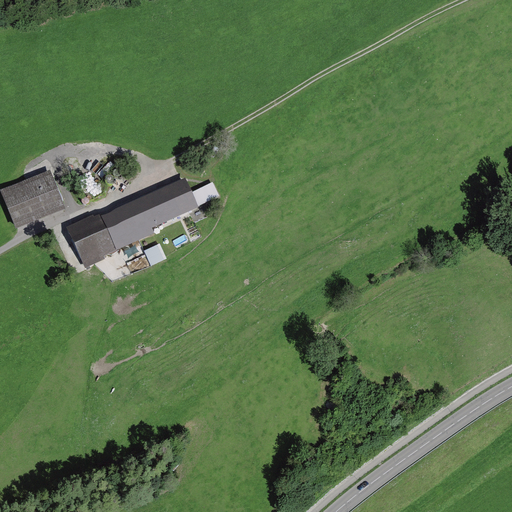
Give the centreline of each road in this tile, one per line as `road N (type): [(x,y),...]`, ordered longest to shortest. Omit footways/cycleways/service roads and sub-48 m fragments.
road 1 (track): [(172,160),(464,0)]
road 2 (primary): [(511,387),(336,511)]
road 3 (residential): [(0,251),(119,198),(172,160)]
